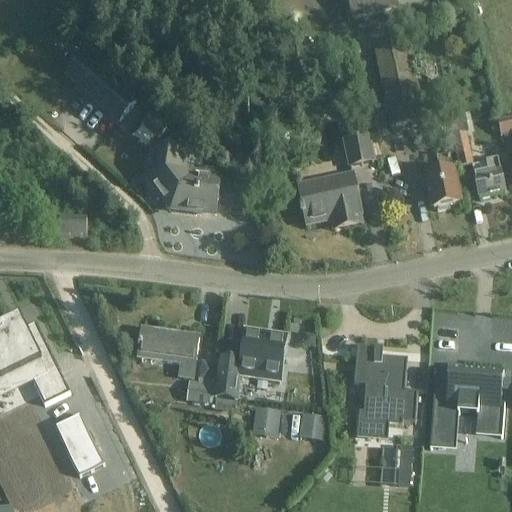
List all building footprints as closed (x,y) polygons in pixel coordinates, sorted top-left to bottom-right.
[(396,0),(352,0),(356,21),(399,13),(396,0)] [(380,48),(395,128),(425,123),(410,42),(380,48)] [(78,87),(120,123),(137,104),(84,57),(71,72),(78,87)] [(511,120),(498,124),(501,138),(511,136),(511,120)] [(348,140),(353,166),(375,162),(370,136),(348,140)] [(456,139),(462,170),(472,168),(466,137),(456,139)] [(374,153),(378,168),(388,166),(384,150),(374,153)] [(172,212),(216,217),(220,190),(214,189),(216,174),(186,170),(187,156),(154,152),(150,183),(172,212)] [(427,175),(430,193),(434,212),(461,207),(450,156),(436,159),(439,172),(427,175)] [(473,169),(476,183),(480,202),(506,197),(499,164),(473,169)] [(296,190),(301,213),(302,219),(305,218),(307,229),(333,224),(335,233),(362,228),(360,218),(362,217),(354,177),(296,190)] [(60,237),(87,237),(87,222),(61,221),(60,237)] [(14,322),(0,328),(0,385),(27,372),(46,410),(71,397),(37,327),(21,335),(14,322)] [(139,362),(159,364),(181,367),(180,379),(194,381),(200,340),(143,332),(139,362)] [(240,381),(241,381),(281,386),(288,339),(247,333),(242,364),(240,381)] [(358,350),(355,389),(367,390),(364,428),(403,431),(403,427),(416,427),(419,396),(406,396),(409,362),(376,360),(377,351),(358,350)] [(240,381),(242,364),(220,361),(215,401),(237,404),(241,381),(240,381)] [(431,452),(432,452),(433,437),(452,439),(454,415),(459,415),(459,418),(460,418),(478,419),(479,419),(480,417),(484,417),(483,433),(502,435),(501,441),(503,441),(506,407),(501,407),(503,378),(505,378),(505,376),(461,373),(451,373),(451,374),(451,378),(450,385),(436,384),(431,452)] [(184,403),(210,407),(212,389),(186,386),(184,403)] [(256,413),(253,439),(278,443),(281,417),(256,413)] [(81,416),(55,428),(80,480),(106,468),(81,416)] [(303,418),(300,442),(324,445),(327,421),(303,418)] [(0,452),(0,488),(4,499),(29,490),(14,447),(0,452)] [(400,472),(399,489),(411,490),(412,472),(400,472)]
